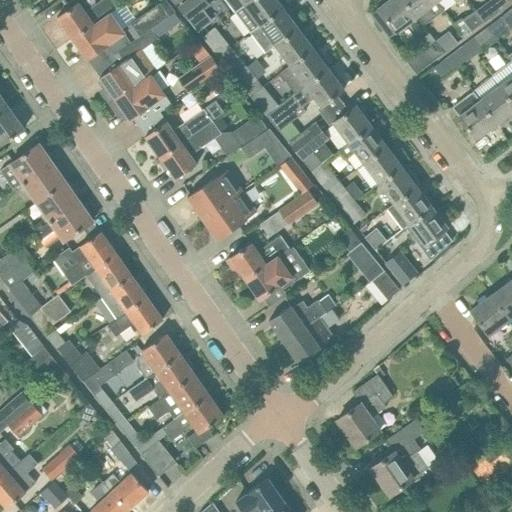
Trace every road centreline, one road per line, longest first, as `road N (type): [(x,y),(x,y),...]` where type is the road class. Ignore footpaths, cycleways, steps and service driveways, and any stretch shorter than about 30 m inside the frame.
road 1 (residential): [(278,421),(0,22)]
road 2 (residential): [(483,203),(329,0)]
road 3 (residential): [(278,421),(425,293)]
road 4 (residential): [(175,511),(278,421)]
road 5 (residential): [(425,293),(501,227),(483,203)]
road 6 (residential): [(425,293),(511,387)]
